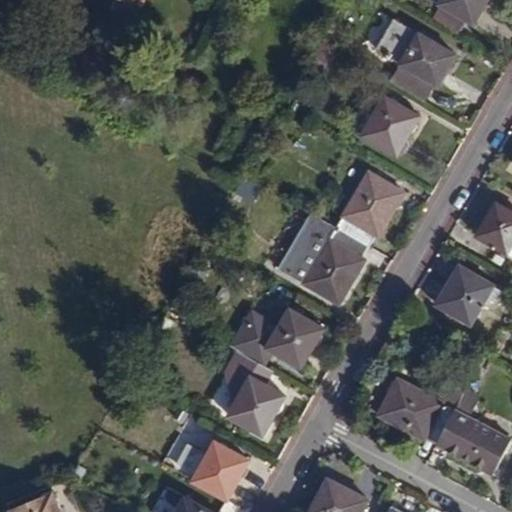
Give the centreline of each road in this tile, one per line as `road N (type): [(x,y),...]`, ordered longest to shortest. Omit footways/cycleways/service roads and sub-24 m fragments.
road 1 (residential): [(317,427),(511,89)]
road 2 (residential): [(317,427),(486,511)]
